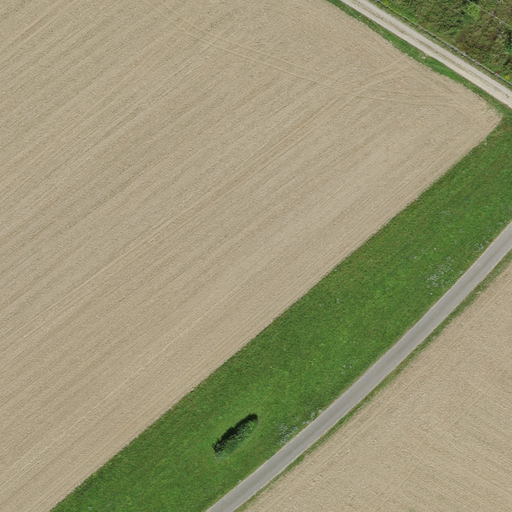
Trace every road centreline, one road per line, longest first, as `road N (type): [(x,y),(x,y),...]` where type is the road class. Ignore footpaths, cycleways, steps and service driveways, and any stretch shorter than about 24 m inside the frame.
road 1 (unclassified): [(214,511),(377,374),(511,240)]
road 2 (track): [(511,106),(346,0)]
